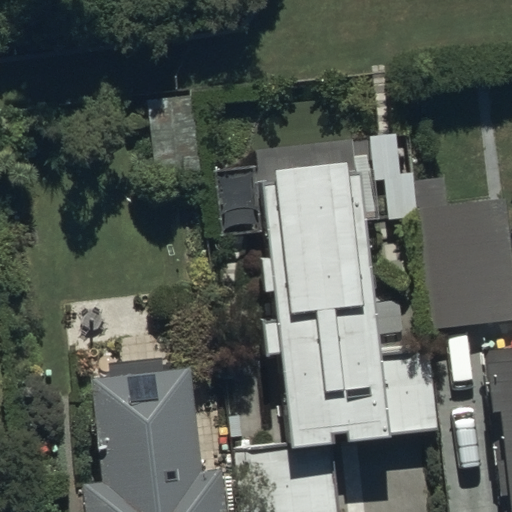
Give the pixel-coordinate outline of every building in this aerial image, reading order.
[(192,179),(186,101),(144,105),(150,182),(192,179)] [(271,182),(258,184),(273,319),(259,321),(263,356),(277,355),(287,444),(232,450),(239,511),(339,511),(332,436),(342,435),(343,445),(389,440),(389,437),(437,431),(428,349),(377,355),(357,173),(344,175),(342,164),(269,172),(271,182)] [(431,331),(511,321),(511,244),(507,198),(447,205),(444,177),(414,180),(431,331)] [(498,511),(511,511),(511,347),(481,350),(498,511)] [(80,486),(82,511),(222,511),(218,471),(199,473),(187,367),(174,368),(173,362),(162,363),(161,354),(107,360),(109,377),(88,380),(99,484),(80,486)]
